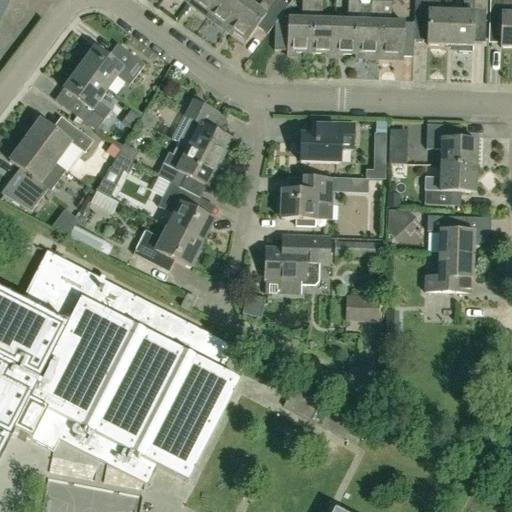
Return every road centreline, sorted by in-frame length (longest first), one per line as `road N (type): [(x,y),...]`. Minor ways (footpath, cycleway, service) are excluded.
road 1 (residential): [(511,104),(255,98)]
road 2 (residential): [(227,292),(260,136),(255,98)]
road 3 (residential): [(255,98),(112,0)]
road 4 (residential): [(0,98),(73,0)]
